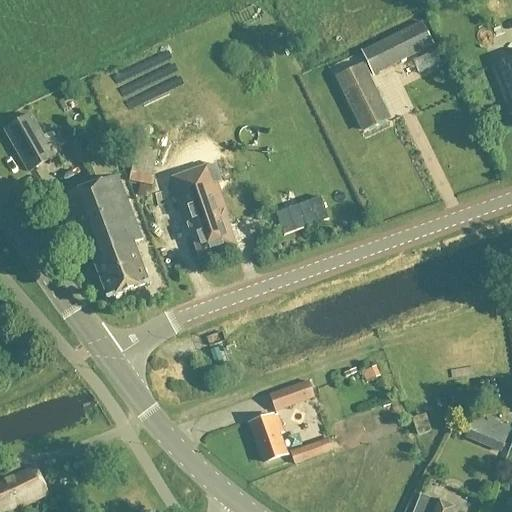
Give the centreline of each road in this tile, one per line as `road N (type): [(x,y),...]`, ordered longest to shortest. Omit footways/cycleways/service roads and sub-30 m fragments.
road 1 (unclassified): [(109,362),(203,312),(511,202)]
road 2 (tertiary): [(245,511),(181,455),(109,362)]
road 3 (tertiary): [(109,362),(0,207)]
